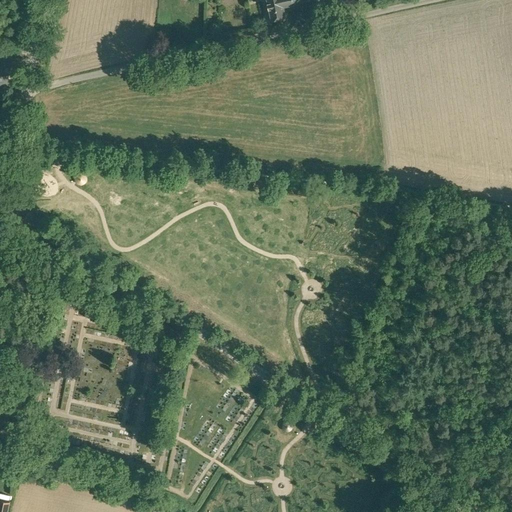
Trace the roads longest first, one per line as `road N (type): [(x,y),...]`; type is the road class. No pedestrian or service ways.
road 1 (tertiary): [(3,201),(465,511)]
road 2 (unclassified): [(26,89),(423,0)]
